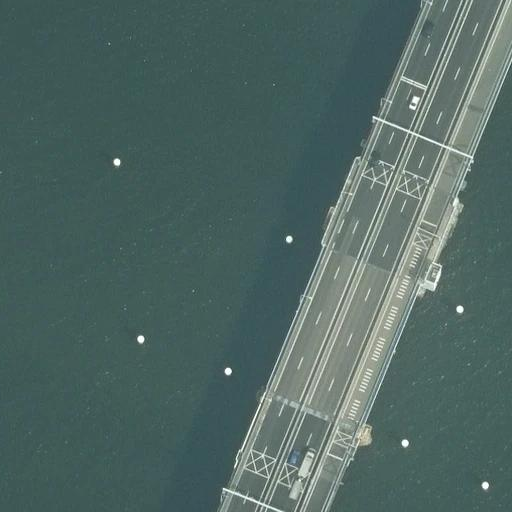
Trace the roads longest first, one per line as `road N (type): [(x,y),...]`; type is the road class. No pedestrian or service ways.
road 1 (motorway): [(282,511),(489,0)]
road 2 (motorway): [(449,0),(242,511)]
road 3 (tertiary): [(315,511),(511,24)]
